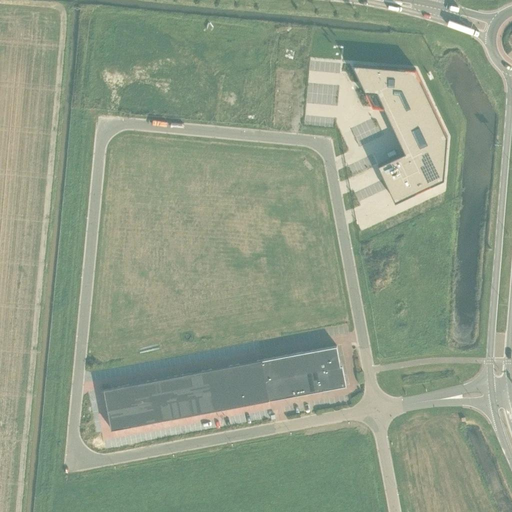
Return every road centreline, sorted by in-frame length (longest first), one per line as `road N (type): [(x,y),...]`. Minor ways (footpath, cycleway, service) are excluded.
road 1 (unclassified): [(376,408),(326,149),(311,140),(119,124),(101,140),(77,447),(103,460),(283,426)]
road 2 (primary): [(511,82),(491,392)]
road 3 (secondary): [(359,0),(436,18),(491,43)]
